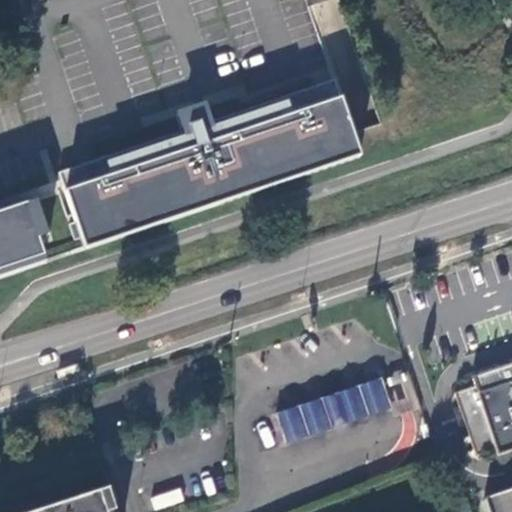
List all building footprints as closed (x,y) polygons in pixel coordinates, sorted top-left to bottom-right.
[(367,155),(342,78),(66,171),(69,180),(92,247),(367,155)] [(0,279),(52,262),(33,204),(0,215),(0,279)] [(511,364),(475,377),(478,386),(458,393),(478,456),(498,449),(500,456),(511,452),(511,364)] [(338,396),(347,424),(396,409),(387,380),(338,396)] [(322,401),(331,430),(347,424),(338,396),(322,401)] [(331,430),(322,401),(282,414),(290,443),(331,430)] [(119,511),(112,489),(43,511),(119,511)] [(154,510),(184,502),(181,489),(150,497),(154,510)] [(511,511),(511,491),(487,500),(491,511),(511,511)]
